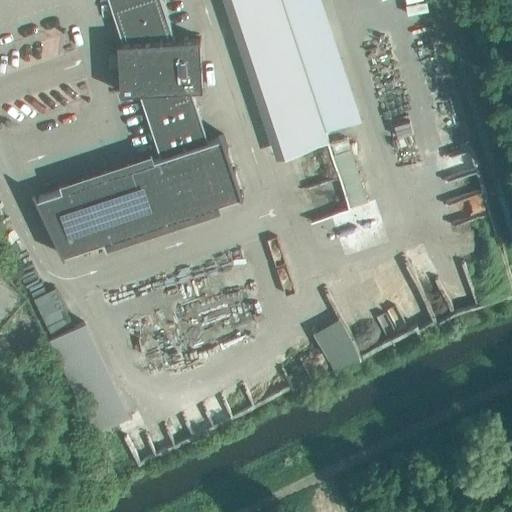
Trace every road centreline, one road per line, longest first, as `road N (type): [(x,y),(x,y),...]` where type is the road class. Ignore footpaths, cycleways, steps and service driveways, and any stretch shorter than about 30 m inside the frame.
road 1 (unknown): [(325,0),(387,173),(391,216),(372,248),(348,260),(295,245)]
road 2 (unknown): [(57,278),(146,385),(186,378),(282,318)]
